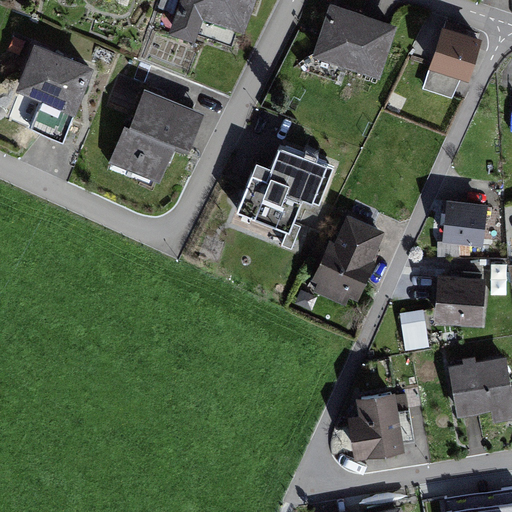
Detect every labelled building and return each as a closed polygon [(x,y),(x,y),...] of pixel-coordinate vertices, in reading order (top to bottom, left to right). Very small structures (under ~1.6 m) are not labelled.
[(254,0),(182,0),(172,31),(199,40),(206,17),(245,30),(254,0)] [(396,23),(329,1),(312,51),(379,74),(396,23)] [(481,35),(443,23),(430,65),(469,76),(481,35)] [(95,65),(35,42),(18,88),(77,111),(95,65)] [(202,111),(146,88),(131,124),(126,122),(110,161),(158,181),(174,143),(187,148),(202,111)] [(272,174),(253,167),(236,210),(290,232),(306,193),(318,198),(332,165),(284,145),(272,174)] [(485,203),(447,199),(444,238),(482,242),(485,203)] [(376,230),(351,219),(340,246),(328,241),(314,277),(361,296),(376,259),(366,255),(376,230)] [(485,277),(438,273),(434,316),(481,320),(485,277)] [(426,307),(402,309),(405,349),(429,347),(426,307)] [(511,390),(507,359),(451,368),(458,411),(493,406),(495,417),(511,414),(511,390)] [(361,419),(348,421),(353,453),(403,446),(395,392),(357,398),(361,419)] [(486,511),(511,511),(510,502),(486,506),(486,511)]
